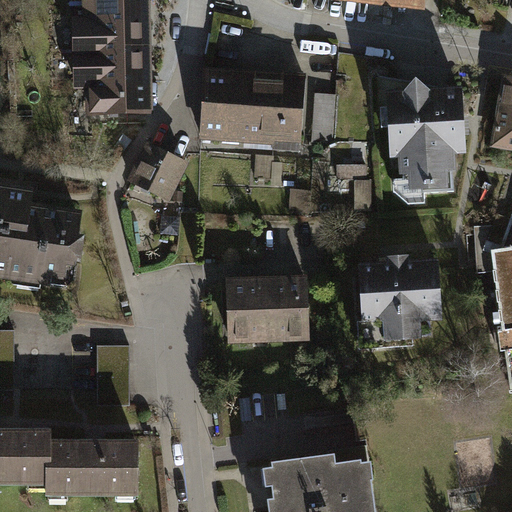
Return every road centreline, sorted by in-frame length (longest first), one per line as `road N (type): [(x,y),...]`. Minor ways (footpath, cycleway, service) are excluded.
road 1 (residential): [(511,65),(312,28),(246,0)]
road 2 (residential): [(199,511),(176,290)]
